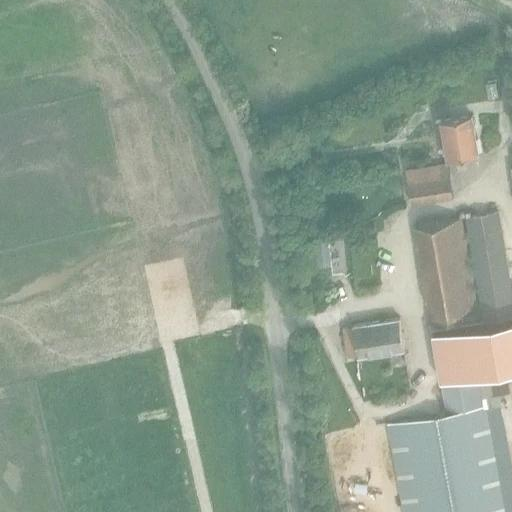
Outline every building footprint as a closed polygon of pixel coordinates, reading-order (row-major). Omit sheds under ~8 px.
[(447,159),(478,154),(471,115),(441,120),(447,159)] [(273,147),(281,144),(276,132),(269,135),(273,147)] [(412,203),(454,196),(448,164),(407,171),(412,203)] [(484,320),(511,315),(511,282),(499,211),(465,217),(484,320)] [(432,319),(479,311),(462,217),(416,225),(432,319)] [(359,355),(405,348),(399,315),(352,324),(353,325),(343,327),(348,356),(359,354),(359,355)] [(511,315),(484,320),(434,329),(442,378),(511,366),(511,315)] [(507,511),(499,463),(496,443),(489,404),(484,405),(479,373),(442,379),(448,412),(389,422),(404,511),(507,511)]
